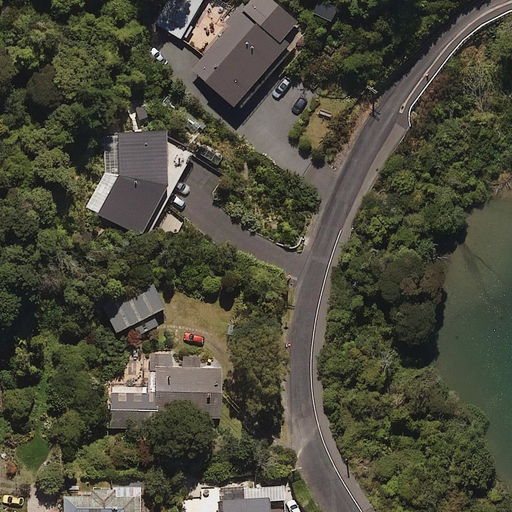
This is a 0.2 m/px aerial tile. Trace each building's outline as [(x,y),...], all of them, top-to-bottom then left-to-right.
[(204,0),(170,0),(156,24),(182,39),(204,0)] [(298,23),(271,0),(246,0),(226,23),(230,26),(192,71),(236,109),(288,49),(281,43),(298,23)] [(167,131),(101,136),(104,172),(82,210),(167,259),(191,218),(166,204),(196,152),(168,136),(167,131)] [(164,312),(149,278),(100,300),(115,334),(133,326),(138,336),(159,326),(155,316),(164,312)] [(159,433),(160,422),(221,423),(222,369),(200,369),(200,356),(184,356),(184,367),(172,367),(172,354),(149,354),(148,392),(107,391),(106,432),(159,433)] [(284,511),(284,491),(247,492),(247,482),(184,485),(185,511),(284,511)] [(139,511),(139,491),(62,492),(62,511),(139,511)]
